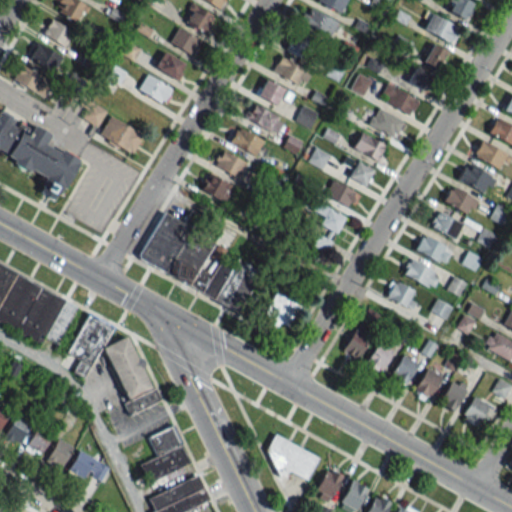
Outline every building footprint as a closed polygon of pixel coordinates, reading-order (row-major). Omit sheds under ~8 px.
[(84,6),(75,0),(57,0),(53,7),(73,22),(84,6)] [(221,0),(217,8),(202,0),(221,0)] [(319,0),(346,0),(339,14),(318,2),(319,0)] [(471,2),(467,0),(446,0),(442,8),(462,19),(471,2)] [(212,14),(191,3),(181,22),(202,33),(212,14)] [(297,22),(328,38),(336,21),(305,5),(297,22)] [(421,28),(451,45),(460,29),(430,12),(421,28)] [(41,34),(63,47),(72,31),(50,18),(41,34)] [(177,27),(198,39),(189,54),(168,42),(177,27)] [(283,48),(310,65),(321,47),(295,30),(283,48)] [(49,71),(59,57),(33,41),(24,55),(49,71)] [(121,53),(131,59),(137,48),(127,42),(121,53)] [(445,50),(430,43),(421,62),(437,69),(445,50)] [(163,52),(183,63),(174,79),(154,67),(163,52)] [(271,71),(301,87),(309,72),(279,56),(271,71)] [(11,78),(41,97),(50,83),(20,64),(11,78)] [(125,72),(113,64),(106,76),(118,84),(125,72)] [(432,77),(415,65),(406,79),(422,91),(432,77)] [(348,89),(361,96),(370,79),(356,72),(348,89)] [(145,73),(166,84),(157,100),(136,88),(145,73)] [(284,89),(263,78),(254,94),(275,105),(284,89)] [(377,96),(405,115),(415,100),(387,81),(377,96)] [(501,107),(511,113),(511,93),(510,93),(501,107)] [(97,127),(105,110),(88,102),(80,119),(97,127)] [(276,134),(284,118),(252,103),(244,120),(276,134)] [(317,112),(300,104),(292,121),(309,129),(317,112)] [(377,107),(401,120),(394,133),(391,132),(390,135),(368,123),(377,107)] [(78,160),(46,144),(51,136),(0,110),(0,155),(44,178),(37,192),(57,202),(78,160)] [(131,154),(142,134),(108,115),(97,135),(131,154)] [(511,145),(511,128),(493,119),(486,133),(511,145)] [(227,142),(254,156),(263,140),(235,126),(227,142)] [(360,132),(383,144),(374,160),(352,147),(360,132)] [(472,154),(500,170),(509,155),(480,139),(472,154)] [(319,169),(328,154),(314,146),(306,160),(319,169)] [(212,165),(237,177),(245,161),(220,149),(212,165)] [(364,186),(372,169),(353,160),(345,177),(364,186)] [(493,178),(466,161),(456,178),(484,195),(493,178)] [(198,189),(220,200),(229,184),(207,172),(198,189)] [(330,178),(353,191),(344,206),(322,194),(330,178)] [(476,200),(450,185),(442,200),(467,215),(476,200)] [(506,211),(494,205),(488,217),(500,223),(506,211)] [(135,257),(235,313),(255,275),(245,269),(248,263),(224,249),(231,237),(220,231),(216,239),(193,226),(199,215),(186,207),(178,221),(161,211),(135,257)] [(330,252),(339,213),(320,208),(311,247),(330,252)] [(452,239),(460,223),(436,210),(427,226),(452,239)] [(490,233),(482,229),(476,240),(484,245),(490,233)] [(442,264),(450,249),(421,234),(413,249),(442,264)] [(438,272),(407,258),(400,275),(431,288),(438,272)] [(75,304),(0,265),(0,323),(39,343),(42,337),(55,344),(75,304)] [(417,293),(392,279),(383,295),(408,310),(417,293)] [(263,316),(288,329),(300,304),(274,292),(263,316)] [(450,306),(435,298),(428,310),(443,319),(450,306)] [(511,330),(511,310),(508,309),(501,325),(511,330)] [(100,343),(124,400),(122,404),(126,415),(157,401),(128,334),(103,345),(112,326),(85,313),(65,354),(77,360),(71,372),(80,376),(85,374),(100,343)] [(356,361),(369,338),(353,328),(339,351),(356,361)] [(511,362),(511,341),(490,330),(482,347),(511,363),(511,362)] [(363,365),(378,374),(392,350),(377,341),(363,365)] [(416,362),(401,353),(388,376),(403,385),(416,362)] [(440,375),(424,367),(410,393),(426,401),(440,375)] [(452,411),(466,384),(451,377),(437,403),(452,411)] [(503,397),(508,385),(496,379),(491,391),(503,397)] [(460,418),(475,426),(487,404),(471,396),(460,418)] [(0,426),(8,410),(0,406),(0,426)] [(30,423),(14,414),(1,437),(17,446),(30,423)] [(137,464),(145,482),(188,464),(173,425),(145,436),(154,457),(137,464)] [(51,434),(35,426),(23,449),(39,457),(51,434)] [(263,453),(273,457),(269,465),(305,482),(317,456),(272,434),(263,453)] [(72,446),(56,438),(44,460),(60,469),(72,446)] [(108,466),(76,450),(66,471),(84,480),(87,475),(100,482),(108,466)] [(312,494),(328,502),(342,474),(326,466),(312,494)] [(182,511),(208,501),(197,475),(142,498),(148,511),(182,511)] [(354,511),(368,488),(351,479),(336,505),(348,511),(354,511)] [(364,511),(385,511),(391,502),(374,493),(364,511)]
